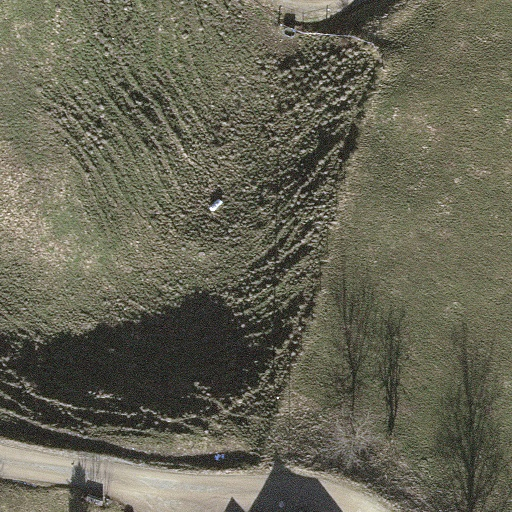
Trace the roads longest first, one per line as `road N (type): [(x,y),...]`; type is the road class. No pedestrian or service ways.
road 1 (residential): [(0,461),(180,492)]
road 2 (track): [(176,511),(180,492),(264,497),(318,511)]
